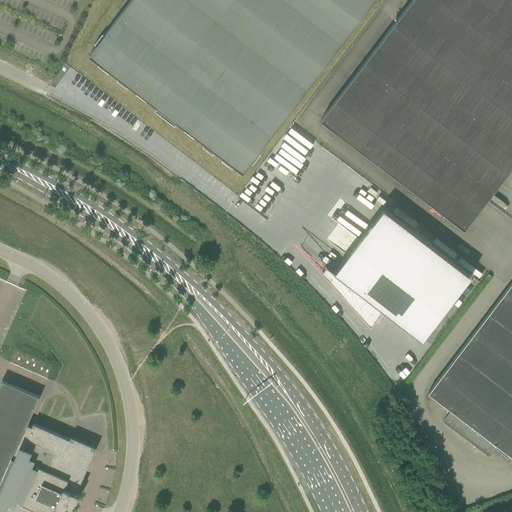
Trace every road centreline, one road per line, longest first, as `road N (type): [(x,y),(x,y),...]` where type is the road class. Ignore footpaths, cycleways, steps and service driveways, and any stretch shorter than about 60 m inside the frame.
road 1 (primary): [(359,511),(289,389),(204,295),(160,263)]
road 2 (unclassified): [(120,511),(133,437),(128,390),(108,344),(64,286),(0,250)]
road 3 (primary): [(160,263),(287,426),(335,511)]
road 4 (primary): [(160,263),(0,163)]
